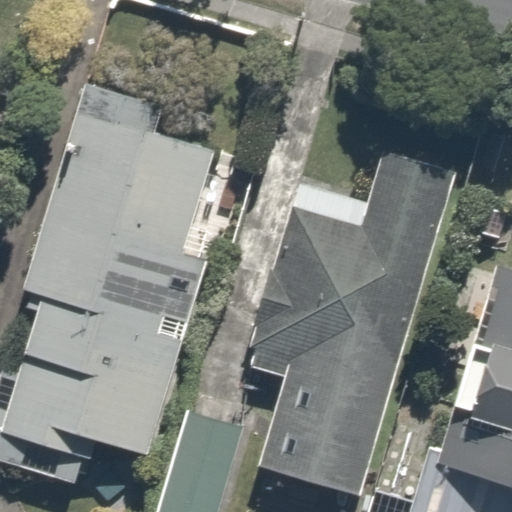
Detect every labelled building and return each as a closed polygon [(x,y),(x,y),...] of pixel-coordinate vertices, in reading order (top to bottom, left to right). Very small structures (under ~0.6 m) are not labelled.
[(267,131),(100,76),(26,301),(47,308),(25,375),(0,366),(0,466),(102,500),(110,477),(149,490),(267,131)] [(0,216),(24,106),(0,100),(0,216)] [(384,216),(304,194),(277,292),(257,286),(232,377),(286,392),(260,486),(353,511),(378,511),(468,188),(397,168),(384,216)] [(511,511),(511,277),(505,275),(458,410),(493,422),(483,453),(443,440),(417,511),(511,511)] [(225,511),(254,437),(204,418),(168,511),(225,511)]
